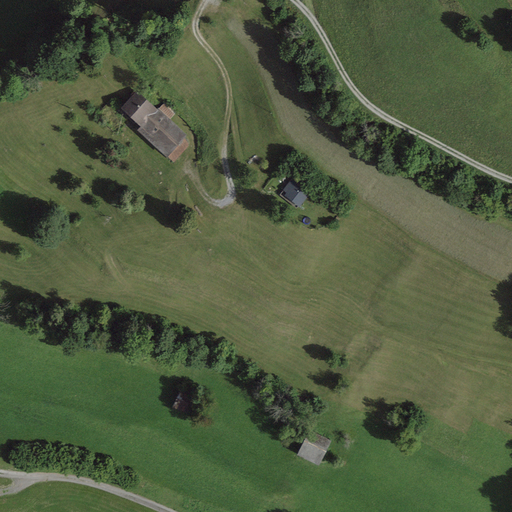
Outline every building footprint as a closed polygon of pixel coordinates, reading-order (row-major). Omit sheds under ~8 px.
[(141,127),(157,109),(137,91),(121,108),(141,127)] [(141,127),(137,130),(167,158),(168,157),(185,138),(188,135),(170,119),(174,114),(163,104),(159,108),(158,108),(157,109),(141,127)] [(185,138),(168,157),(174,162),(189,146),(188,143),(186,139),(185,138)] [(291,179),(279,195),(297,209),(298,206),(299,207),(310,194),(291,179)] [(180,390),(173,407),(192,415),(199,398),(180,390)] [(310,430),(298,455),(320,465),(332,441),(310,430)]
